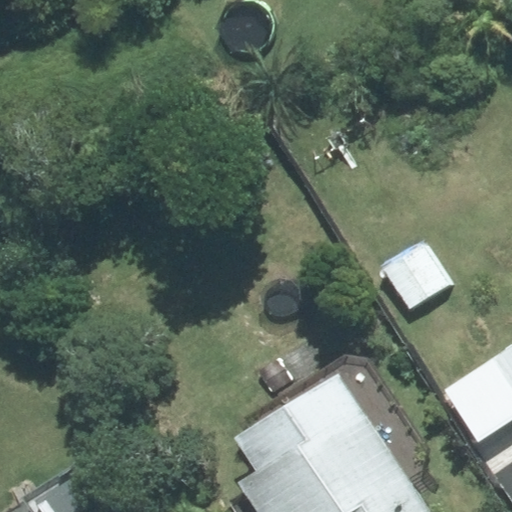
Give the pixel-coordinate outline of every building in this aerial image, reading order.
[(441,277),(426,254),(401,273),(416,294),(441,277)] [(511,349),(497,359),(511,381),(511,349)] [(263,473),(243,485),(260,511),(431,511),(347,376),(243,442),(263,473)] [(508,481),(511,478),(511,429),(487,445),(508,481)] [(134,511),(110,475),(51,511),(134,511)]
